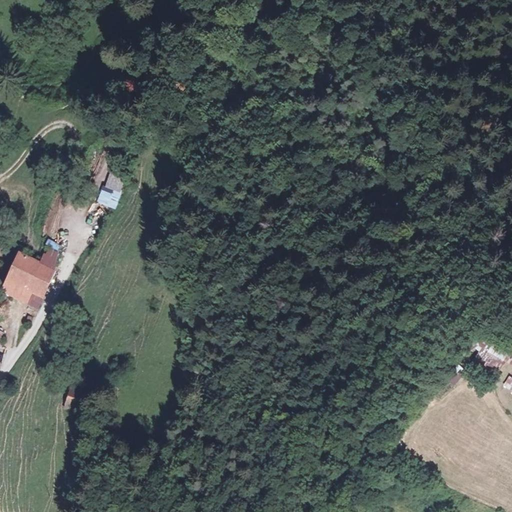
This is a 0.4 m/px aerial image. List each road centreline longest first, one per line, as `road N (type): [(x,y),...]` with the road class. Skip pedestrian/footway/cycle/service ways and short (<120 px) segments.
road 1 (track): [(309,0),(195,97),(118,146),(84,210)]
road 2 (unclassified): [(84,210),(71,259),(0,377)]
road 3 (track): [(118,146),(85,127),(52,124),(0,180)]
